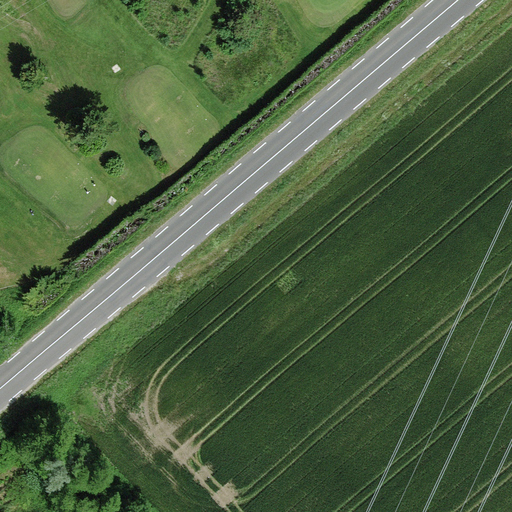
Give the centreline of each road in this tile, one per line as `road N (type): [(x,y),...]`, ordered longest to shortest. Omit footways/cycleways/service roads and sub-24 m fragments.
road 1 (tertiary): [(0,391),(463,0)]
road 2 (track): [(511,10),(188,275)]
